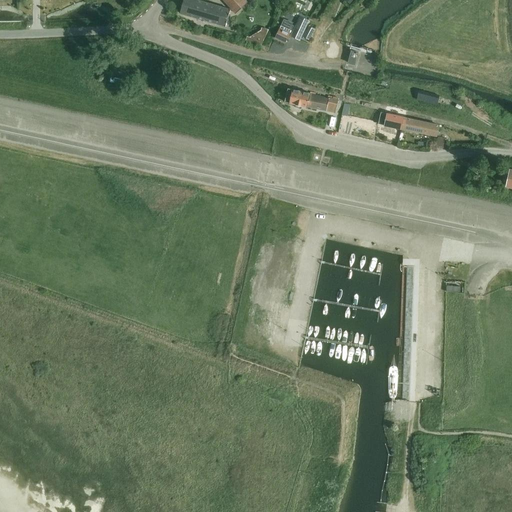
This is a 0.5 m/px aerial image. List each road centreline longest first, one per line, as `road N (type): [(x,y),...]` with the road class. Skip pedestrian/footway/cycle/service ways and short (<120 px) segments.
road 1 (unclassified): [(511,154),(421,157),(326,140),(299,127),(242,76),(149,29)]
road 2 (unclassified): [(149,29),(0,34)]
